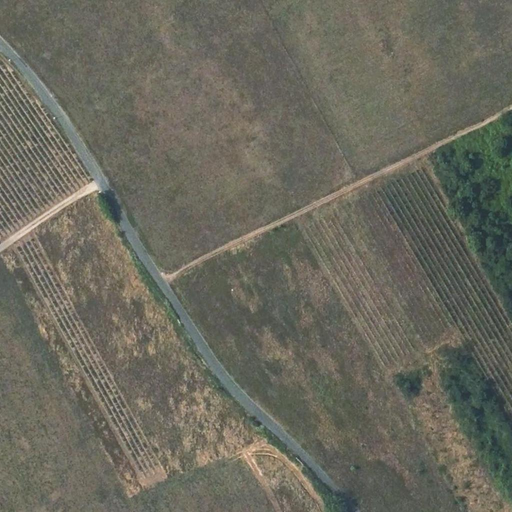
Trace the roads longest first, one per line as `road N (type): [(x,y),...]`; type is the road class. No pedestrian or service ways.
road 1 (unclassified): [(356,511),(222,376),(46,97),(0,42)]
road 2 (track): [(511,107),(162,284)]
